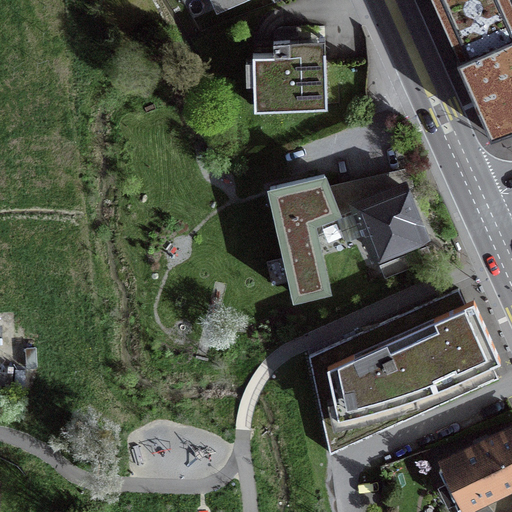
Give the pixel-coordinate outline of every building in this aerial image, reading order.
[(0,0),(0,60),(36,62),(39,6),(25,5),(25,0),(0,0)] [(511,0),(433,0),(435,3),(492,136),(511,128),(511,0)] [(253,109),(326,106),(324,51),(295,52),(289,53),(288,40),(272,40),(272,53),(253,54),(251,54),(253,109)] [(269,186),(293,294),(329,287),(314,220),(339,210),(335,202),(322,174),(269,186)] [(378,196),(357,204),(374,254),(422,235),(402,186),(378,196)] [(472,300),(326,365),(337,416),(357,411),(425,391),(463,376),(499,360),(490,339),(487,334),(472,300)] [(102,375),(0,370),(0,450),(99,455),(102,375)] [(511,434),(438,470),(457,508),(511,481),(511,434)]
